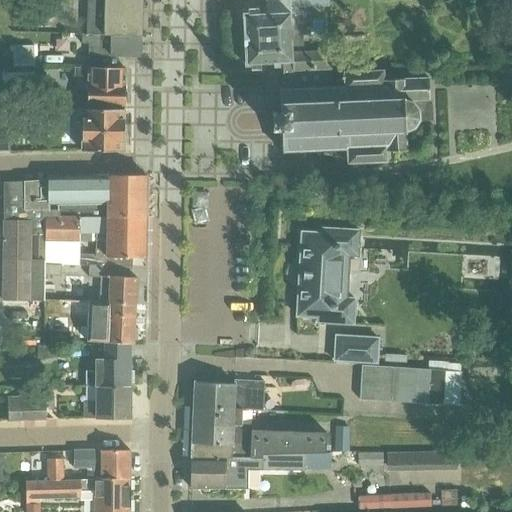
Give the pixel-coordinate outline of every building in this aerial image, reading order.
[(141,37),(141,38),(142,38),(143,11),(148,8),(148,0),(147,0),(87,0),(86,35),(106,35),(105,37),(141,37)] [(265,0),(266,14),(244,15),(246,65),(274,63),(274,69),(283,68),(283,67),(293,67),(293,71),(332,70),(331,52),(292,54),(292,46),(302,46),(302,35),(306,35),(305,7),(329,6),(328,0),(265,0)] [(106,35),(86,35),(83,35),(83,45),(90,45),(90,56),(140,57),(141,38),(141,37),(105,37),(106,35)] [(35,46),(14,46),(14,67),(35,67),(35,46)] [(283,67),(283,68),(284,89),(279,89),(280,93),(281,104),(280,104),(280,112),(274,112),(274,111),(271,111),(272,132),(276,131),(276,130),(281,130),(282,138),(283,138),(283,149),(282,149),(282,153),(345,150),(345,161),(347,163),(347,164),(388,163),(387,160),(390,160),(390,152),(407,151),(406,132),(412,128),(413,129),(415,127),(414,126),(417,122),(433,121),(433,104),(429,105),(428,78),(387,80),(386,72),(384,71),(342,73),(343,79),(325,79),(325,88),(294,89),(293,71),(293,67),(283,67)] [(88,104),(126,105),(127,69),(89,68),(89,69),(76,68),(76,78),(89,78),(88,104)] [(46,72),(36,72),(37,86),(47,86),(46,72)] [(36,73),(4,74),(4,86),(36,86),(36,73)] [(82,151),(124,151),(125,110),(83,109),(82,151)] [(146,217),(146,175),(113,174),(48,177),(45,181),(25,182),(4,184),(4,219),(32,219),(32,261),(46,261),(46,242),(46,235),(46,234),(46,217),(84,217),(146,217)] [(133,266),(133,257),(145,256),(146,217),(84,217),(46,217),(46,234),(46,235),(46,242),(46,261),(46,262),(62,263),(80,263),(133,266)] [(32,219),(4,219),(3,300),(31,301),(45,301),(46,275),(46,262),(46,261),(32,261),(32,219)] [(357,257),(359,231),(321,229),(321,234),(302,233),(297,316),(316,317),(316,323),(353,325),(355,300),(339,299),(342,256),(357,257)] [(46,262),(46,275),(61,276),(62,263),(46,262)] [(89,265),(88,277),(102,278),(101,289),(100,303),(136,305),(137,278),(131,278),(132,268),(102,266),(89,265)] [(87,341),(104,342),(131,344),(134,344),(134,340),(137,340),(138,328),(135,328),(136,305),(89,302),(87,341)] [(377,364),(378,338),(336,336),(335,361),(377,364)] [(96,371),(86,371),(86,386),(97,386),(131,386),(131,383),(134,384),(134,371),(131,371),(131,344),(104,342),(103,359),(96,359),(96,371)] [(55,349),(39,350),(39,361),(55,360),(55,349)] [(459,406),(461,372),(362,366),(360,400),(459,406)] [(194,407),(241,410),(262,411),(263,381),(234,380),(234,383),(194,382),(192,435),(194,407)] [(97,402),(84,402),(84,418),(97,419),(131,419),(131,418),(131,386),(97,386),(97,402)] [(47,398),(38,398),(21,398),(22,421),(48,420),(47,398)] [(194,407),(192,435),(191,457),(192,457),(192,458),(263,459),(263,455),(292,454),(292,452),(306,452),(325,453),(326,433),(240,430),(241,410),(194,407)] [(348,426),(334,426),(334,452),(348,453),(348,426)] [(94,480),(131,479),(130,450),(75,451),(75,469),(94,468),(94,480)] [(192,458),(190,488),(247,489),(247,469),(292,470),(306,470),(306,462),(306,452),(292,452),(292,454),(263,455),(263,459),(192,458)] [(456,452),(356,453),(356,467),(381,467),(381,472),(455,471),(456,452)] [(49,458),(49,481),(64,481),(63,458),(49,458)] [(49,481),(27,481),(27,503),(41,503),(41,498),(81,498),(82,501),(95,501),(95,511),(131,511),(131,479),(94,480),(88,480),(64,481),(49,481)] [(457,490),(442,490),(442,506),(457,505),(457,490)] [(356,496),(357,509),(429,506),(429,493),(356,496)]
